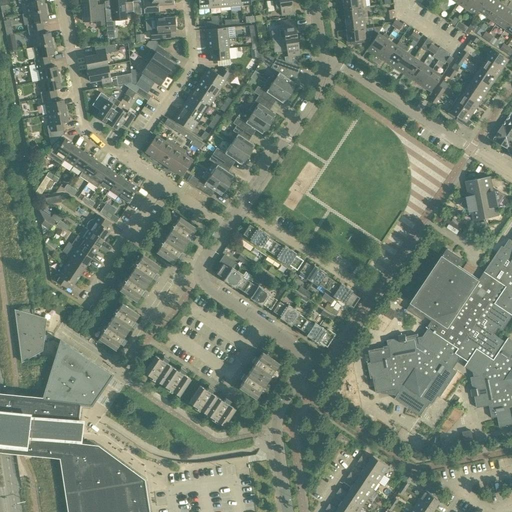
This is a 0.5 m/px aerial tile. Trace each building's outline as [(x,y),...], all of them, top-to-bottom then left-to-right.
[(18,0),(19,3),(21,4),(25,3),(27,13),(48,9),(47,4),(44,3),(43,0),(18,0)] [(95,0),(81,0),(83,22),(97,21),(97,25),(104,25),(103,9),(96,9),(95,0)] [(109,0),(111,14),(105,14),(107,36),(114,36),(112,20),(126,19),(124,0),(109,0)] [(152,0),(152,1),(144,1),(145,13),(158,12),(157,5),(173,4),(172,0),(152,0)] [(209,0),(198,0),(199,9),(210,8),(209,0)] [(272,0),(273,1),(267,2),(268,11),(274,10),(280,9),(281,15),(293,14),(291,0),(272,0)] [(365,0),(343,0),(344,9),(366,6),(365,0)] [(459,0),(458,3),(467,9),(472,0),(459,0)] [(472,0),(467,9),(476,15),(479,11),(486,0),(485,0),(472,0)] [(485,0),(486,0),(479,11),(488,17),(498,2),(495,0),(485,0)] [(498,2),(488,17),(497,23),(507,8),(498,2)] [(366,6),(344,9),(346,20),(364,17),(368,17),(366,6)] [(511,11),(507,8),(497,23),(506,29),(511,19),(511,11)] [(27,14),(22,15),(24,23),(29,22),(29,24),(27,25),(28,31),(43,28),(42,22),(48,21),(47,16),(49,15),(48,9),(27,13),(27,14)] [(364,17),(346,20),(347,30),(365,28),(364,17)] [(157,30),(150,30),(151,40),(165,38),(165,32),(170,32),(175,32),(174,18),(156,19),(157,30)] [(283,28),(277,29),(272,30),(274,41),(297,38),(294,20),(282,21),(283,28)] [(43,28),(28,31),(29,37),(32,37),(34,47),(54,43),(53,37),(51,37),(50,33),(45,34),(43,28)] [(227,28),(206,30),(207,40),(228,38),(227,28)] [(365,28),(347,30),(348,41),(350,41),(350,43),(353,43),(353,44),(357,43),(357,42),(364,42),(364,40),(366,39),(365,28)] [(378,34),(368,49),(377,55),(387,40),(389,37),(384,33),(382,37),(378,34)] [(250,37),(245,37),(246,46),(252,45),(253,50),(254,50),(255,58),(257,59),(262,59),(261,49),(257,49),(255,36),(250,36),(250,37)] [(427,37),(420,48),(426,51),(428,49),(431,44),(433,41),(427,37)] [(228,38),(207,40),(208,50),(229,49),(228,38)] [(299,55),(297,38),(274,41),(275,51),(280,51),(286,51),(287,57),(284,57),(285,61),(294,65),(296,65),(297,62),(296,56),(299,55)] [(387,40),(377,55),(386,61),(396,46),(387,40)] [(395,67),(405,52),(408,48),(399,42),(396,46),(386,61),(395,67)] [(36,58),(33,59),(35,65),(50,62),(49,56),(54,54),(53,50),(56,49),(54,43),(34,47),(36,58)] [(96,55),(85,57),(88,70),(108,66),(105,54),(116,52),(114,45),(94,47),(96,55)] [(156,53),(149,63),(167,75),(174,64),(166,59),(170,54),(158,46),(154,51),(156,53)] [(489,54),(487,58),(502,68),(508,59),(491,47),(487,53),(489,54)] [(229,49),(208,50),(209,61),(218,60),(219,66),(231,65),(230,59),(236,59),(235,48),(229,49)] [(481,55),(475,51),(472,56),(478,60),(481,55)] [(405,52),(395,67),(404,73),(414,58),(405,52)] [(276,58),(270,67),(278,73),(272,82),(288,93),(295,83),(292,81),(296,75),(290,71),(294,65),(285,61),(276,58)] [(414,58),(404,73),(413,79),(423,64),(414,58)] [(487,58),(481,67),(496,77),(502,68),(487,58)] [(50,62),(35,65),(36,70),(38,71),(40,81),(61,77),(60,71),(57,71),(57,66),(51,67),(50,62)] [(142,74),(136,83),(135,85),(145,92),(152,81),(160,86),(167,75),(149,63),(142,74)] [(423,64),(413,79),(422,85),(432,70),(423,64)] [(108,66),(88,70),(90,82),(101,80),(102,88),(130,83),(129,75),(116,77),(110,78),(108,66)] [(481,67),(475,76),(490,86),(496,77),(481,67)] [(209,69),(203,78),(220,89),(225,81),(230,84),(234,77),(222,69),(218,75),(209,69)] [(432,70),(422,85),(431,91),(441,76),(432,70)] [(475,76),(469,85),(484,95),(490,86),(475,76)] [(42,91),(40,93),(41,98),(57,95),(55,89),(61,88),(60,84),(62,83),(61,77),(40,81),(42,91)] [(203,78),(197,86),(214,97),(220,89),(203,78)] [(242,82),(234,94),(238,96),(245,84),(242,82)] [(254,92),(259,95),(260,96),(264,91),(282,103),(288,93),(272,82),(268,88),(264,85),(261,89),(257,86),(254,92)] [(145,92),(132,83),(123,84),(145,99),(148,94),(145,92)] [(462,90),(460,92),(478,104),(484,95),(469,85),(465,90),(464,89),(462,90)] [(197,86),(191,94),(208,106),(214,97),(197,86)] [(437,90),(429,101),(434,105),(442,93),(437,90)] [(460,92),(454,101),(472,113),(478,104),(460,92)] [(100,93),(92,105),(100,111),(97,116),(107,123),(117,107),(108,101),(109,99),(100,93)] [(191,94),(186,103),(203,114),(208,106),(191,94)] [(57,95),(41,98),(42,104),(45,104),(47,115),(68,111),(67,105),(64,105),(63,100),(58,101),(57,95)] [(259,95),(248,111),(252,113),(268,124),(275,114),(264,107),(268,101),(260,96),(259,95)] [(454,101),(448,111),(458,117),(456,119),(468,127),(472,122),(468,119),(472,113),(454,101)] [(186,103),(180,111),(197,123),(203,114),(186,103)] [(117,107),(107,123),(117,130),(120,124),(127,129),(135,116),(128,111),(127,113),(117,107)] [(49,125),(47,126),(48,132),(63,129),(62,123),(68,122),(67,118),(69,116),(68,111),(47,115),(49,125)] [(180,111),(174,120),(191,131),(197,123),(180,111)] [(511,111),(495,137),(497,139),(495,141),(511,151),(511,153),(511,154),(511,111)] [(236,116),(232,122),(251,135),(255,129),(262,134),(268,124),(252,113),(245,122),(236,116)] [(167,119),(163,124),(173,131),(174,129),(182,135),(185,131),(167,119)] [(238,134),(231,144),(247,155),(254,145),(248,141),(251,135),(232,122),(236,125),(233,131),(238,134)] [(185,131),(182,135),(191,141),(190,144),(198,150),(203,143),(185,131)] [(156,136),(145,152),(163,164),(176,145),(167,139),(165,141),(156,136)] [(53,159),(56,155),(64,160),(74,146),(64,139),(61,144),(58,142),(56,145),(55,144),(47,156),(53,159)] [(34,152),(39,148),(35,142),(29,145),(34,152)] [(231,144),(225,153),(241,164),(247,155),(231,144)] [(176,145),(163,164),(182,176),(192,160),(184,154),(185,151),(176,145)] [(74,146),(64,160),(73,166),(83,152),(74,146)] [(217,148),(213,154),(219,158),(223,152),(217,148)] [(83,152),(73,166),(82,172),(92,158),(83,152)] [(213,154),(209,159),(216,164),(219,158),(213,154)] [(82,172),(79,176),(88,182),(101,164),(92,158),(82,172)] [(101,164),(88,182),(97,188),(100,184),(110,170),(101,164)] [(217,165),(211,174),(227,185),(234,176),(217,165)] [(110,170),(100,184),(109,190),(119,176),(110,170)] [(199,181),(196,186),(209,195),(213,190),(221,195),(227,185),(211,174),(204,184),(199,181)] [(119,176),(109,190),(118,196),(127,182),(119,176)] [(468,192),(460,204),(472,212),(474,221),(499,216),(497,207),(505,195),(493,187),(491,176),(466,181),(468,192)] [(127,182),(118,196),(129,204),(134,197),(132,195),(137,188),(127,182)] [(49,230),(55,221),(53,219),(50,218),(38,210),(41,225),(49,230)] [(439,213),(434,220),(440,224),(445,217),(439,213)] [(84,227),(103,240),(109,231),(106,228),(109,223),(96,214),(93,219),(90,220),(88,221),(86,223),(86,226),(86,228),(84,227)] [(179,217),(172,229),(189,240),(191,242),(195,237),(192,235),(196,228),(179,217)] [(249,224),(240,238),(253,248),(264,232),(258,228),(257,230),(249,224)] [(84,227),(81,232),(81,234),(84,236),(83,239),(97,249),(103,240),(84,227)] [(172,229),(164,240),(181,252),(189,240),(172,229)] [(264,232),(253,248),(267,256),(276,242),(268,237),(269,236),(264,232)] [(78,236),(72,245),(91,258),(97,249),(83,239),(78,236)] [(485,271),(484,272),(506,286),(495,303),(511,315),(511,240),(510,239),(504,248),(502,246),(497,253),(485,271)] [(164,240),(156,252),(173,263),(177,257),(180,259),(184,254),(181,252),(164,240)] [(276,242),(267,256),(280,265),(281,264),(290,250),(284,246),(283,247),(276,242)] [(69,243),(63,252),(71,257),(85,267),(91,258),(72,245),(69,243)] [(413,300),(407,310),(423,321),(425,317),(432,321),(427,328),(429,329),(447,341),(459,349),(473,328),(497,292),(479,280),(463,269),(459,266),(463,260),(453,253),(447,249),(441,258),(413,300)] [(295,273),(303,260),(295,255),(296,254),(290,250),(281,264),(295,273)] [(135,267),(151,278),(154,280),(158,275),(155,273),(159,266),(142,255),(135,267)] [(222,265),(216,274),(224,279),(223,280),(229,284),(237,271),(232,268),(235,262),(224,255),(219,262),(222,265)] [(71,257),(65,266),(79,276),(85,267),(71,257)] [(305,262),(299,272),(307,277),(306,278),(312,282),(320,269),(314,265),(313,267),(305,262)] [(56,274),(53,279),(66,288),(69,283),(73,285),(79,276),(65,266),(59,275),(56,274)] [(135,267),(127,278),(143,289),(151,278),(135,267)] [(320,269),(312,282),(317,286),(318,284),(326,289),(332,280),(325,275),(326,273),(320,269)] [(237,271),(229,284),(235,288),(236,287),(243,291),(250,282),(242,277),(243,275),(237,271)] [(447,341),(435,357),(452,369),(453,368),(460,356),(468,362),(466,365),(476,372),(477,377),(473,377),(475,389),(473,389),(475,396),(476,396),(479,408),(491,405),(494,418),(497,417),(499,428),(511,425),(511,340),(508,338),(505,343),(493,335),(498,327),(502,330),(511,315),(495,303),(506,286),(484,272),(479,280),(497,292),(473,328),(459,349),(447,341)] [(120,290),(117,294),(123,298),(125,294),(136,301),(140,295),(143,297),(147,292),(143,289),(127,278),(119,290),(120,290)] [(338,300),(347,287),(341,283),(340,285),(332,280),(326,289),(324,293),(337,302),(338,300)] [(250,282),(243,291),(251,296),(250,298),(256,302),(264,289),(258,285),(257,287),(250,282)] [(347,287),(338,300),(344,304),(345,302),(353,307),(359,298),(352,293),(353,291),(347,287)] [(264,289),(256,302),(261,306),(262,304),(270,309),(277,300),(269,295),(270,293),(264,289)] [(279,301),(273,311),(280,316),(279,317),(285,321),(294,309),(288,305),(287,306),(279,301)] [(122,303),(114,315),(131,326),(134,328),(137,323),(134,321),(138,314),(122,303)] [(23,312),(15,310),(22,361),(29,357),(29,360),(40,359),(39,352),(42,350),(46,319),(35,315),(34,308),(22,309),(23,312)] [(390,308),(386,315),(392,320),(397,313),(390,308)] [(294,309),(285,321),(291,325),(292,324),(300,329),(306,319),(299,314),(300,313),(294,309)] [(114,315),(106,327),(123,338),(131,326),(114,315)] [(306,319),(300,329),(307,334),(306,335),(312,339),(320,327),(314,323),(313,324),(306,319)] [(106,327),(98,338),(115,349),(119,343),(122,345),(126,340),(123,338),(106,327)] [(320,327),(312,339),(318,343),(319,342),(327,347),(335,334),(327,329),(326,330),(320,327)] [(371,362),(368,363),(371,379),(373,378),(376,393),(396,389),(399,392),(394,399),(421,416),(429,403),(431,404),(437,396),(440,398),(457,371),(453,368),(452,369),(435,357),(447,341),(429,329),(428,330),(427,333),(423,337),(418,338),(417,334),(406,337),(405,335),(399,337),(399,338),(387,340),(388,346),(368,350),(371,362)] [(77,426),(80,404),(91,405),(112,374),(61,340),(43,399),(0,393),(0,454),(3,454),(8,454),(12,453),(13,452),(30,454),(30,451),(72,456),(80,511),(148,511),(144,480),(98,447),(75,444),(76,436),(71,436),(71,431),(72,425),(77,426)] [(252,362),(254,364),(271,375),(279,363),(262,352),(258,359),(255,357),(252,362)] [(155,355),(144,372),(156,380),(167,363),(166,363),(168,360),(163,356),(161,360),(155,355)] [(167,363),(156,380),(167,387),(178,371),(167,363)] [(254,364),(246,376),(263,387),(271,375),(254,364)] [(180,368),(178,371),(167,387),(179,395),(190,379),(183,374),(185,371),(180,368)] [(243,381),(239,387),(255,398),(263,387),(246,376),(243,374),(240,379),(243,381)] [(200,385),(189,402),(200,410),(211,393),(213,390),(208,386),(206,389),(200,385)] [(211,393),(200,410),(212,417),(223,401),(211,393)] [(223,401),(212,417),(224,425),(235,408),(228,404),(230,401),(225,398),(223,401)] [(471,431),(463,432),(464,440),(472,439),(471,431)] [(340,433),(336,439),(346,446),(350,440),(340,433)] [(369,462),(368,464),(384,475),(389,467),(379,460),(373,456),(369,462)] [(368,464),(366,467),(362,472),(378,483),(384,475),(368,464)] [(359,478),(357,480),(373,491),(378,483),(362,472),(359,478)] [(357,480),(356,483),(352,488),(368,499),(373,491),(357,480)] [(352,488),(348,494),(347,496),(363,507),(368,499),(352,488)] [(425,490),(420,499),(436,509),(441,501),(425,490)] [(347,496),(345,499),(341,504),(352,511),(359,511),(363,507),(347,496)] [(420,499),(414,507),(422,511),(433,511),(436,509),(420,499)]
